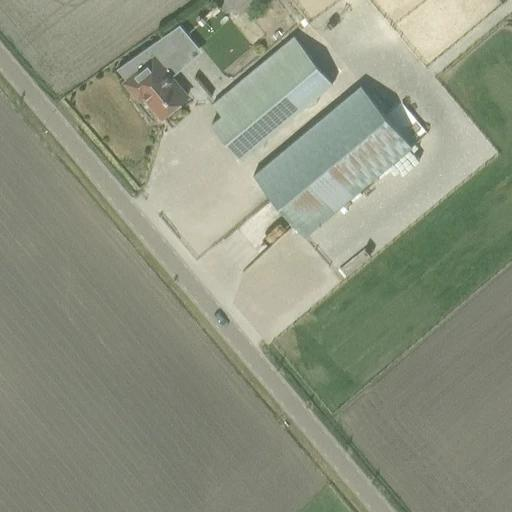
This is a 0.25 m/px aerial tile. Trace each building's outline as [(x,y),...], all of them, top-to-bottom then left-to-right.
[(166,68),(169,66),(173,70),(186,59),(165,34),(116,69),(126,80),(123,82),(138,100),(142,96),(160,118),(188,95),(166,68)] [(293,36),(227,92),(212,104),(221,116),(211,124),(240,159),(332,82),(293,36)] [(253,175),(304,236),(411,146),(360,85),(253,175)] [(333,293),(332,292),(321,304),(342,324),(354,311),(357,314),(372,297),(349,276),(333,293)] [(319,304),(312,311),(332,331),(339,324),(319,304)]
